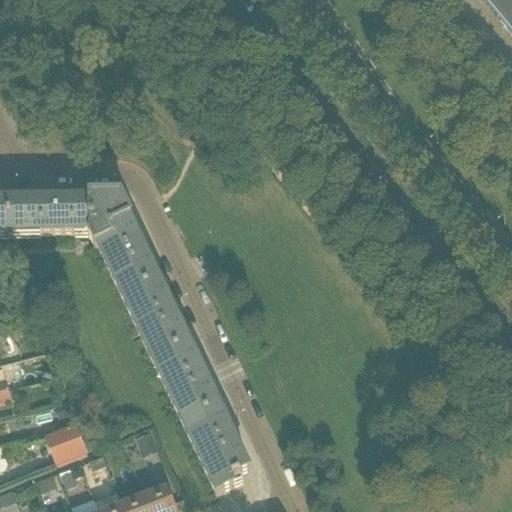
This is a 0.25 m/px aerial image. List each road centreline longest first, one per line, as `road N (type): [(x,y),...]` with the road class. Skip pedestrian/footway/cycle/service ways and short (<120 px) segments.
road 1 (residential): [(296,511),(136,173),(23,171),(9,151)]
road 2 (secondary): [(233,0),(511,334)]
road 3 (secondary): [(511,263),(295,0)]
